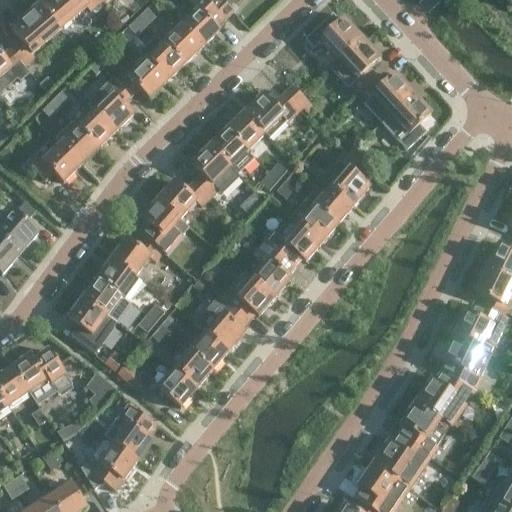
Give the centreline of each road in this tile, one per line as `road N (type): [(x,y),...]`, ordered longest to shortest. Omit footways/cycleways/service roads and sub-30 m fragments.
road 1 (residential): [(136,511),(194,451),(465,109)]
road 2 (residential): [(0,335),(78,240),(313,0)]
road 3 (residential): [(301,511),(420,339),(511,128)]
